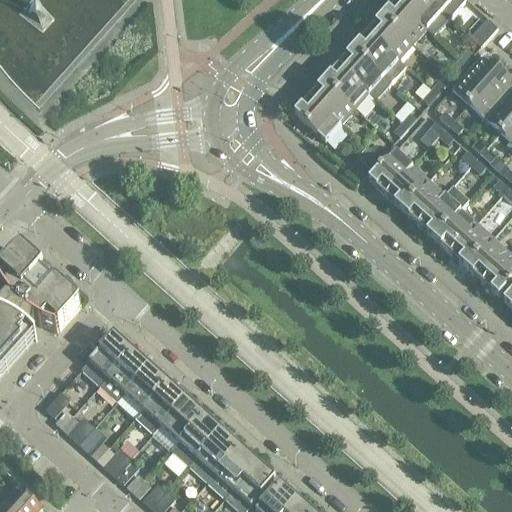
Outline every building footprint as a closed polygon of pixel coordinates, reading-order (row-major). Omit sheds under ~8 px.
[(442,16),(423,0),(401,0),(397,5),(427,32),(435,39),(449,23),(442,16)] [(423,0),(442,16),(456,0),(423,0)] [(427,32),(397,5),(382,21),(413,48),(427,32)] [(413,48),(382,21),(368,37),(398,64),(413,48)] [(498,32),(488,23),(471,42),(481,51),(498,32)] [(398,64),(368,37),(353,53),(391,87),(405,71),(398,64)] [(466,67),(474,58),(468,52),(460,61),(466,67)] [(391,87),(353,53),(339,70),(369,97),(376,103),(391,87)] [(483,57),(451,93),(468,108),(500,72),(483,57)] [(466,67),(460,61),(451,71),(458,76),(466,67)] [(369,97),(339,70),(324,86),(355,113),(369,97)] [(511,82),(500,72),(468,108),(484,122),(511,91),(511,82)] [(437,99),(445,90),(439,84),(431,94),(437,99)] [(355,113),(324,86),(310,102),(340,129),(355,113)] [(511,91),(484,122),(500,137),(511,123),(511,91)] [(437,99),(431,94),(422,103),(429,109),(437,99)] [(340,129),(310,102),(295,119),(325,146),(340,129)] [(396,114),(402,122),(417,111),(411,103),(396,114)] [(445,115),(439,122),(448,130),(454,123),(445,115)] [(401,126),(408,132),(416,123),(410,117),(401,126)] [(454,123),(448,130),(458,138),(464,132),(454,123)] [(511,123),(500,137),(511,147),(511,123)] [(387,129),(393,135),(400,141),(408,132),(401,126),(398,129),(397,131),(391,125),(387,129)] [(438,141),(444,135),(435,126),(429,133),(438,141)] [(447,149),(453,143),(444,135),(438,141),(447,149)] [(480,159),(486,153),(477,144),(471,151),(480,159)] [(379,164),(388,155),(381,149),(373,158),(379,164)] [(490,168),(490,167),(495,161),(486,153),(480,159),(490,168)] [(396,155),(368,185),(385,200),(412,170),(396,155)] [(476,163),(467,155),(461,162),(470,170),(476,163)] [(379,164),(373,158),(364,167),(371,173),(379,164)] [(476,163),(470,170),(480,178),(485,172),(476,163)] [(412,170),(385,200),(401,214),(429,184),(412,170)] [(429,184),(401,214),(417,229),(445,199),(429,184)] [(499,184),(493,190),(503,199),(508,192),(499,184)] [(434,243),(461,213),(469,204),(453,189),(445,199),(417,229),(434,243)] [(511,195),(508,192),(503,199),(511,207),(511,206),(511,195)] [(461,213),(434,243),(450,258),(477,228),(461,213)] [(477,228),(450,258),(466,272),(493,242),(477,228)] [(493,242),(466,272),(482,287),(509,256),(493,242)] [(511,258),(509,256),(482,287),(499,302),(511,287),(511,258)] [(0,371),(33,335),(35,327),(57,335),(80,309),(58,289),(55,292),(41,280),(43,276),(30,264),(14,265),(0,280),(0,285),(5,297),(9,303),(0,313),(0,371)] [(511,296),(503,306),(511,313),(511,296)] [(112,341),(90,365),(108,382),(130,357),(121,349),(123,348),(114,340),(113,341),(112,341)] [(130,357),(108,382),(126,398),(150,371),(140,363),(138,364),(130,357)] [(150,371),(126,398),(144,414),(166,389),(157,382),(159,380),(150,371)] [(153,438),(185,403),(176,395),(174,396),(166,389),(144,414),(136,422),(153,438)] [(162,429),(179,445),(201,421),(193,414),(195,412),(185,403),(162,429)] [(62,433),(73,421),(66,415),(55,427),(62,433)] [(62,433),(68,439),(79,426),(73,421),(62,433)] [(189,470),(221,435),(211,427),(210,429),(201,421),(179,445),(171,454),(189,470)] [(207,486),(237,453),(229,446),(230,444),(221,435),(189,470),(207,486)] [(97,465),(109,453),(102,447),(91,459),(97,465)] [(97,465),(104,471),(115,458),(109,453),(97,465)] [(225,502),(256,467),(247,459),(245,461),(237,453),(207,486),(225,502)] [(235,511),(248,511),(273,485),(264,477),(266,476),(256,467),(225,502),(235,511)] [(133,497),(144,484),(138,479),(127,491),(133,497)] [(133,497),(140,503),(151,490),(144,484),(133,497)] [(145,502),(155,511),(166,511),(176,502),(160,486),(145,502)] [(291,511),(298,505),(280,488),(258,511),(291,511)] [(39,511),(16,491),(2,507),(7,511),(39,511)]
